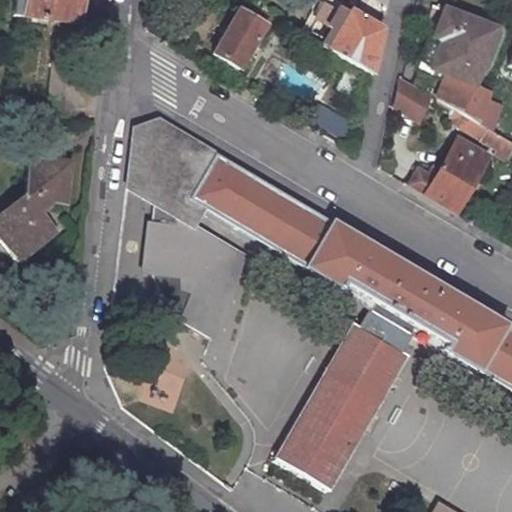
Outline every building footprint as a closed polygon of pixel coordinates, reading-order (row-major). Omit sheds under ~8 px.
[(74,0),(8,0),(7,13),(73,21),(74,0)] [(497,29),(440,7),(427,40),(435,43),(424,72),(441,78),(473,91),(475,87),(497,29)] [(235,8),(207,56),(239,74),(267,27),(235,8)] [(348,10),(324,49),(372,77),(382,30),(348,10)] [(50,54),(39,119),(69,124),(80,59),(50,54)] [(490,93),(475,87),(473,91),(441,78),(432,99),(455,112),(479,126),(490,93)] [(418,127),(429,97),(398,79),(391,110),(418,127)] [(448,123),(496,151),(493,156),(504,163),(511,149),(511,145),(479,126),(455,112),(448,123)] [(130,128),(122,190),(126,193),(151,208),(175,220),(215,154),(157,119),(130,128)] [(450,138),(427,176),(409,166),(401,180),(445,207),(478,155),(450,138)] [(215,154),(175,220),(193,231),(195,227),(205,212),(330,285),(333,279),(365,298),(372,302),(414,327),(438,343),(435,348),(511,393),(511,329),(279,193),(215,154)] [(62,166),(21,160),(15,201),(22,202),(13,211),(8,206),(0,212),(0,242),(13,260),(47,233),(33,214),(43,204),(57,206),(62,166)] [(175,220),(151,208),(149,223),(144,222),(138,275),(151,277),(157,292),(154,293),(166,303),(165,308),(179,314),(176,322),(209,341),(244,256),(195,227),(193,231),(175,220)] [(414,327),(372,302),(356,328),(350,324),(320,376),(376,409),(405,359),(398,355),(414,327)] [(376,409),(320,376),(271,459),(328,492),(376,409)]
